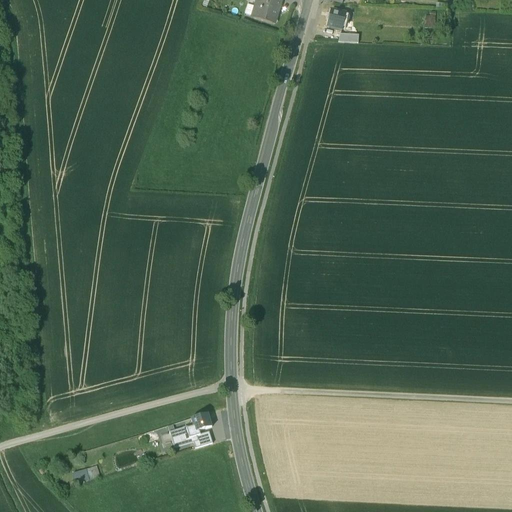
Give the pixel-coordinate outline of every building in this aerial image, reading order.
[(277,0),(261,0),(259,8),(255,7),(252,17),(272,24),(276,10),(278,11),(281,1),(277,0)] [(345,14),(331,11),(327,27),(341,30),(343,22),(345,23),(346,22),(348,21),(348,19),(348,17),(348,16),(347,15),(345,14)] [(434,17),(425,17),(424,29),(433,29),(434,17)] [(358,36),(340,35),(338,43),(358,44),(358,36)] [(208,416),(191,421),(192,424),(195,433),(211,428),(208,416)] [(188,425),(192,424),(191,421),(176,425),(178,431),(182,429),(188,428),(188,425)] [(195,433),(192,424),(188,425),(188,428),(182,429),(185,436),(195,433)] [(182,429),(178,431),(176,431),(180,443),(186,441),(185,436),(182,429)] [(213,435),(202,438),(204,444),(215,441),(213,435)] [(170,446),(174,457),(193,451),(192,448),(191,444),(190,440),(170,446)] [(78,482),(100,477),(98,467),(76,472),(78,482)]
